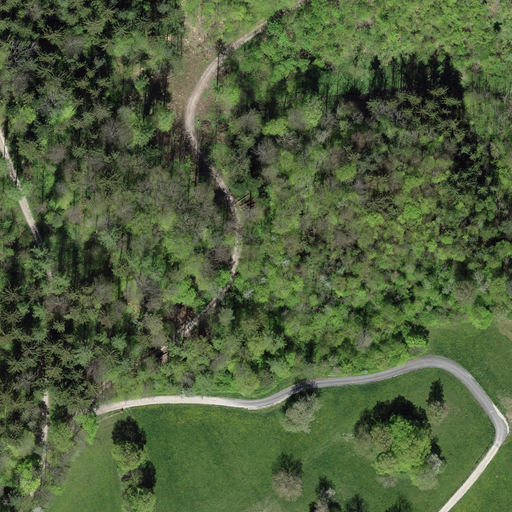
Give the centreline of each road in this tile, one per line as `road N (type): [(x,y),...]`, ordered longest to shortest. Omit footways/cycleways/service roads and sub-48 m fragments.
road 1 (track): [(442,511),(503,430),(455,369),(432,361),(310,384),(256,404),(152,398),(105,406),(80,414),(37,468)]
road 2 (track): [(80,414),(102,385),(183,332),(224,289),(239,224),(196,148),(190,113),(225,52),(306,0)]
road 3 (unclassified): [(19,511),(37,468),(50,303),(48,270),(0,135)]
road 4 (track): [(511,95),(194,99)]
